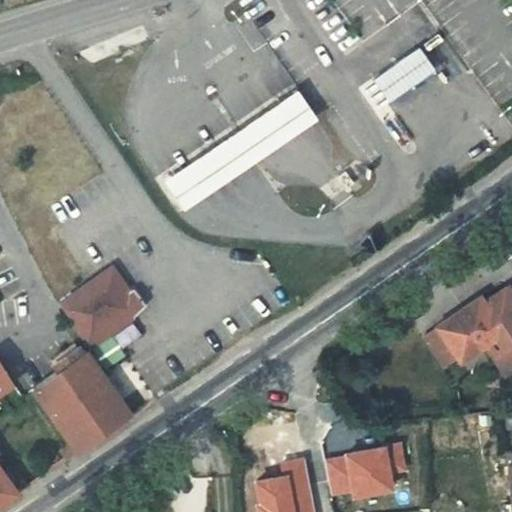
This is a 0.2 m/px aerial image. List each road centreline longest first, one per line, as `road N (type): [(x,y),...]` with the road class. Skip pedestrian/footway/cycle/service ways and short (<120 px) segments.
road 1 (secondary): [(64,511),(511,200)]
road 2 (unclassified): [(0,36),(131,0)]
